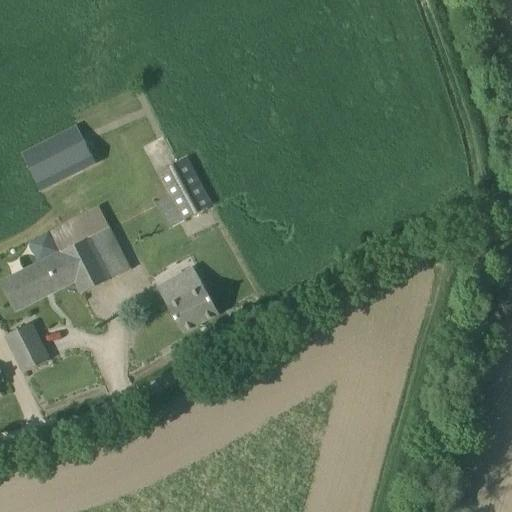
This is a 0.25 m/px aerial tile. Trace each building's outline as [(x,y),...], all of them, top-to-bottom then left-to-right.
[(22,155),(41,192),(96,164),(77,127),(22,155)] [(161,175),(184,220),(209,207),(185,162),(161,175)] [(131,271),(110,229),(0,284),(14,312),(76,282),(82,295),(131,271)] [(168,306),(184,334),(219,315),(203,287),(193,270),(159,288),(169,306),(168,306)] [(49,362),(31,324),(6,336),(25,374),(49,362)]
